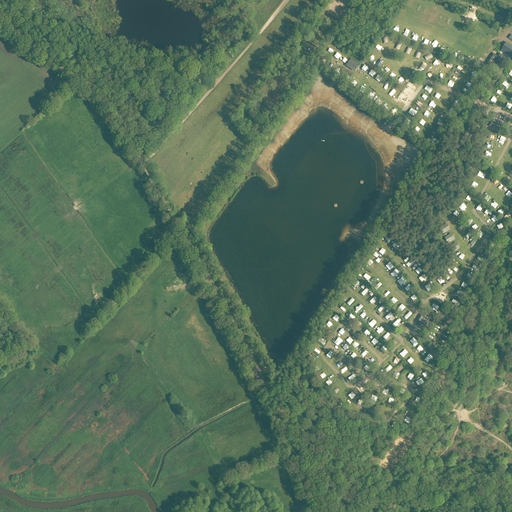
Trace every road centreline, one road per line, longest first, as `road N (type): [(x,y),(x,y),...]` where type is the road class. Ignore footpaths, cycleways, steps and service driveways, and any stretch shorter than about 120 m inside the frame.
road 1 (track): [(125,127),(272,394),(312,511)]
road 2 (track): [(0,18),(95,89),(125,127)]
